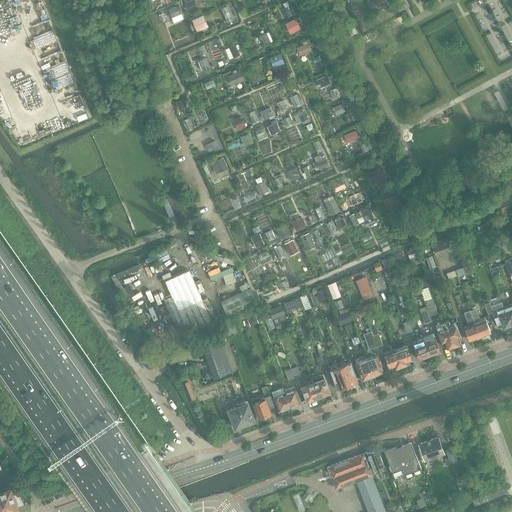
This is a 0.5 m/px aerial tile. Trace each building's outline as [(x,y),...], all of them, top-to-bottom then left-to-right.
[(287,2),(282,4),(289,17),(294,14),(287,2)] [(294,19),(284,25),(290,36),(300,30),(294,19)] [(317,83),(322,95),(331,91),(326,79),(317,83)] [(260,112),(263,121),(275,116),(271,107),(260,112)] [(241,116),(233,120),(238,132),(247,129),(241,116)] [(216,141),(207,145),(209,151),(219,147),(216,141)] [(223,158),(213,162),(218,173),(227,170),(223,158)] [(281,177),(273,181),(277,188),(285,185),(281,177)] [(384,181),(376,184),(380,193),(388,190),(384,181)] [(242,197),(245,204),(256,199),(253,193),(242,197)] [(179,194),(167,198),(174,215),(186,211),(179,194)] [(391,196),(382,200),(387,211),(396,207),(391,196)] [(332,200),(324,203),(330,216),(338,212),(332,200)] [(368,206),(359,211),(364,222),(374,217),(368,206)] [(490,222),(478,227),(480,233),(492,228),(490,222)] [(286,226),(276,229),(279,240),(290,237),(286,226)] [(308,233),(299,237),(304,248),(313,244),(308,233)] [(456,233),(430,244),(436,257),(462,246),(456,233)] [(414,248),(406,251),(409,260),(418,257),(414,248)] [(387,259),(381,261),(385,271),(391,268),(387,259)] [(379,262),(373,264),(376,271),(382,269),(379,262)] [(189,271),(165,281),(188,333),(212,322),(189,271)] [(367,281),(358,285),(365,303),(374,300),(367,281)] [(335,282),(328,285),(333,299),(337,298),(335,294),(339,293),(335,282)] [(242,292),(221,302),(227,316),(257,303),(251,288),(248,289),(246,284),(240,287),(242,292)] [(428,287),(420,290),(425,302),(432,299),(428,287)] [(323,289),(315,292),(318,300),(326,297),(323,289)] [(306,294),(300,297),(306,310),(312,308),(318,305),(313,292),(312,292),(306,294)] [(300,298),(291,301),(294,309),(302,305),(300,298)] [(432,299),(425,302),(430,317),(438,314),(432,299)] [(377,300),(362,306),(364,311),(379,306),(377,300)] [(489,302),(484,304),(488,314),(492,313),(494,318),(495,318),(499,328),(503,327),(503,328),(505,328),(506,328),(509,327),(509,326),(511,325),(504,307),(502,302),(491,306),(489,302)] [(281,306),(269,311),(272,317),(273,319),(284,314),(281,306)] [(362,306),(355,309),(358,315),(365,313),(364,311),(362,306)] [(426,307),(419,309),(422,316),(425,324),(431,321),(426,307)] [(470,311),(480,337),(490,333),(490,332),(486,319),(481,321),(476,309),(470,311)] [(269,311),(261,314),(263,320),(272,317),(269,311)] [(464,313),(469,326),(464,327),(468,340),(469,340),(470,340),(470,341),(480,337),(470,311),(464,313)] [(255,317),(248,320),(251,327),(258,324),(255,317)] [(449,320),(445,322),(454,346),(461,344),(458,337),(460,336),(455,321),(450,323),(449,320)] [(409,321),(402,324),(406,334),(413,331),(409,321)] [(442,326),(437,328),(443,344),(445,343),(447,349),(454,346),(445,322),(441,323),(442,326)] [(379,333),(374,335),(378,347),(384,345),(379,333)] [(423,337),(429,356),(440,351),(433,333),(423,337)] [(374,335),(369,337),(373,349),(378,347),(374,335)] [(204,345),(202,346),(213,378),(215,377),(237,369),(226,337),(204,345)] [(423,337),(412,341),(419,359),(429,356),(423,337)] [(403,348),(396,351),(401,366),(403,366),(404,366),(406,365),(407,364),(409,363),(408,362),(412,360),(406,345),(402,346),(403,348)] [(388,351),(384,353),(390,369),(394,367),(394,369),(396,368),(397,369),(399,368),(400,367),(401,366),(396,351),(389,353),(388,351)] [(320,354),(324,364),(329,362),(326,352),(320,354)] [(367,359),(368,362),(373,377),(384,372),(378,355),(367,359)] [(321,357),(316,358),(319,368),(324,366),(321,357)] [(359,357),(355,359),(356,363),(362,381),(373,377),(368,362),(367,359),(360,361),(359,357)] [(350,362),(340,366),(348,386),(349,386),(350,386),(353,385),(354,384),(358,382),(350,362)] [(340,366),(330,369),(338,390),(342,388),(343,389),(346,388),(347,387),(348,386),(340,366)] [(298,367),(291,370),(295,379),(301,377),(298,367)] [(291,370),(285,372),(289,381),(295,379),(291,370)] [(313,382),(319,397),(320,396),(320,398),(325,396),(324,395),(330,393),(323,374),(311,378),(313,382)] [(317,397),(319,397),(313,382),(301,386),(307,401),(313,399),(313,401),(318,399),(317,397)] [(261,401),(253,404),(259,419),(261,418),(261,420),(266,418),(265,416),(271,414),(269,408),(275,406),(271,395),(267,386),(262,388),(265,397),(261,399),(261,401)] [(274,397),(279,412),(284,410),(286,411),(289,410),(289,408),(290,408),(285,393),(284,393),(283,388),(272,392),(274,397)] [(295,388),(285,393),(290,408),(291,407),(292,408),(295,407),(296,405),(301,404),(295,388)] [(253,421),(254,420),(247,400),(226,408),(225,409),(225,411),(233,432),(241,429),(240,426),(247,423),(247,424),(249,425),(252,423),(253,421)] [(420,447),(417,448),(422,462),(425,461),(444,454),(438,437),(419,444),(420,447)] [(421,469),(411,443),(396,448),(395,447),(384,451),(393,473),(402,470),(404,475),(421,469)] [(366,452),(364,453),(372,475),(375,474),(374,470),(384,466),(377,448),(374,447),(370,448),(369,451),(366,452)] [(446,449),(449,458),(445,459),(447,464),(458,460),(453,447),(446,449)] [(364,453),(327,467),(336,489),(356,481),(368,511),(385,511),(384,508),(371,475),(372,475),(364,454),(364,453)] [(0,493),(7,511),(14,511),(18,509),(10,489),(0,493)] [(307,492),(302,497),(307,501),(312,496),(307,492)]
